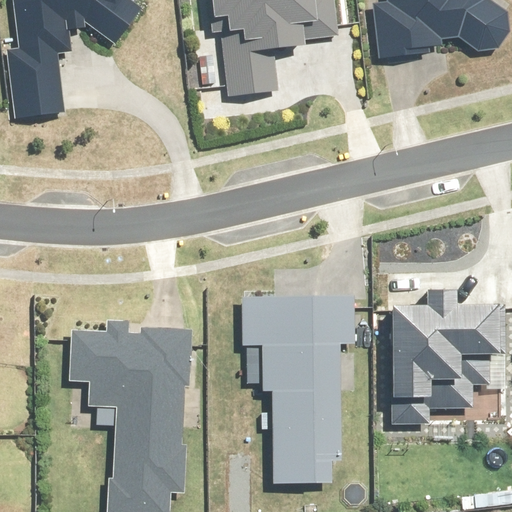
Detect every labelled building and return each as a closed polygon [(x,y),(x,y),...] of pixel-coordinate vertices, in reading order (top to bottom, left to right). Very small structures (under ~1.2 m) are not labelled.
[(15,0),(19,51),(8,52),(13,124),(65,120),(61,53),(74,52),(73,33),(89,31),(116,53),(142,15),(121,0),(15,0)] [(210,0),(212,22),(220,21),(228,99),(279,94),(275,52),(306,48),(306,42),(341,39),(337,0),(210,0)] [(457,43),(481,58),(495,58),(508,29),(507,13),(488,0),(389,0),(390,1),(374,3),(382,64),(444,57),(442,45),(457,43)] [(450,296),(426,296),(426,311),(391,312),(392,426),(432,426),(432,413),(471,412),(471,394),(483,394),(483,358),(496,358),(496,311),(450,311),(450,296)] [(355,345),(356,300),(246,299),(246,347),(264,347),(264,393),(274,393),(274,486),(334,486),(334,462),(344,462),(344,345),(355,345)] [(143,336),(75,332),(72,384),(90,385),(89,408),(116,409),(110,511),(169,511),(170,495),(183,495),(186,444),(182,444),(188,335),(143,332),(143,336)]
